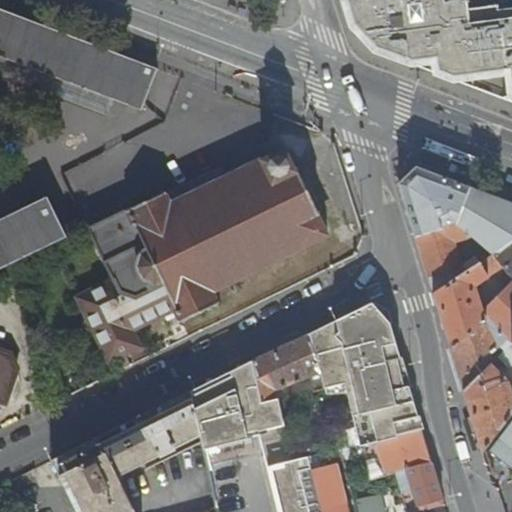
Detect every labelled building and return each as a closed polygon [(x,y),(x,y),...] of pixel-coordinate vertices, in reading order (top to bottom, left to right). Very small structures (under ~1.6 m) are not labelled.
[(467,0),(348,0),(355,19),(377,42),(412,55),(438,52),(440,66),(455,71),(472,71),(511,63),(511,3),(499,5),(499,2),(469,6),(467,0)] [(158,69),(0,9),(0,54),(143,110),(158,69)] [(113,280),(135,329),(176,308),(184,324),(187,323),(186,320),(217,306),(218,308),(220,307),(220,305),(222,303),(221,300),(218,302),(214,293),(216,292),(215,289),(235,280),(236,282),(239,281),(238,278),(257,269),(258,271),(261,270),(260,268),(280,258),(281,260),(283,259),(283,256),(302,247),(303,249),(305,248),(308,247),(307,245),(326,235),(328,237),(331,236),(330,233),(332,232),(331,230),(329,231),(320,214),(325,212),(324,209),(321,210),(302,170),(304,168),(303,165),(298,168),(288,149),(277,154),(276,153),(274,154),(274,155),(267,159),(265,156),(260,160),(261,162),(242,172),(241,169),(237,171),(239,173),(219,183),(218,180),(215,181),(216,184),(196,194),(195,191),(192,193),(194,195),(174,205),(173,203),(170,204),(166,195),(169,194),(167,191),(164,192),(163,190),(161,191),(162,194),(131,208),(130,206),(127,208),(128,210),(90,228),(113,280)] [(402,183),(417,235),(450,225),(458,222),(471,187),(457,181),(418,167),(402,183)] [(511,202),(471,187),(458,222),(458,223),(495,255),(511,243),(511,202)] [(50,198),(0,222),(0,270),(69,238),(50,198)] [(450,225),(417,235),(428,268),(435,294),(461,277),(458,267),(462,265),(450,225)] [(511,243),(495,255),(511,276),(511,243)] [(511,276),(495,255),(482,264),(461,277),(435,294),(465,392),(490,367),(485,361),(502,346),(491,324),(494,322),(510,338),(511,340),(511,276)] [(458,267),(461,277),(482,264),(478,257),(467,264),(462,265),(458,267)] [(135,329),(113,280),(79,297),(110,362),(114,360),(120,374),(133,367),(127,354),(143,347),(135,329)] [(373,301),(310,333),(326,387),(348,381),(349,383),(347,385),(362,444),(367,442),(424,427),(406,369),(388,308),(373,301)] [(491,324),(502,346),(510,338),(494,322),(491,324)] [(310,333),(254,360),(264,402),(280,398),(278,389),(311,375),(314,390),(326,387),(310,333)] [(511,344),(500,357),(511,367),(511,366),(511,344)] [(0,400),(9,404),(21,368),(14,354),(0,348),(0,400)] [(254,360),(190,391),(201,435),(206,452),(221,448),(227,443),(245,438),(246,441),(255,438),(254,434),(262,431),(272,468),(278,466),(281,479),(275,481),(283,511),(285,511),(323,511),(322,508),(313,472),(309,457),(306,458),(304,450),(296,452),(288,423),(286,423),(280,398),(264,402),(254,360)] [(490,367),(465,392),(484,452),(511,415),(511,400),(511,399),(511,394),(510,388),(508,381),(492,365),(490,367)] [(113,429),(53,459),(78,511),(135,511),(120,476),(161,455),(164,459),(178,451),(176,448),(201,435),(190,391),(158,407),(159,409),(114,431),(113,429)] [(158,407),(113,429),(114,431),(159,409),(158,407)] [(511,422),(501,436),(511,444),(511,422)] [(434,460),(424,427),(367,442),(372,458),(383,455),(388,473),(397,471),(409,469),(409,467),(434,460)] [(445,497),(434,460),(409,467),(409,469),(397,471),(403,492),(415,488),(420,505),(445,497)] [(278,466),(272,468),(275,481),(281,479),(278,466)] [(337,466),(313,472),(322,508),(347,502),(337,466)] [(354,499),(354,500),(357,511),(368,511),(364,496),(354,499)] [(322,508),(323,511),(349,511),(347,502),(322,508)]
